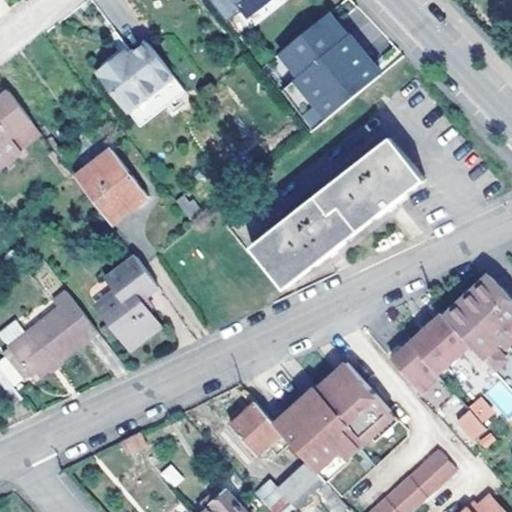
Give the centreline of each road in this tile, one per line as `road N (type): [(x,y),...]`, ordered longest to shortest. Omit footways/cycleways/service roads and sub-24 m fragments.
road 1 (residential): [(21,460),(481,241)]
road 2 (residential): [(398,0),(511,119)]
